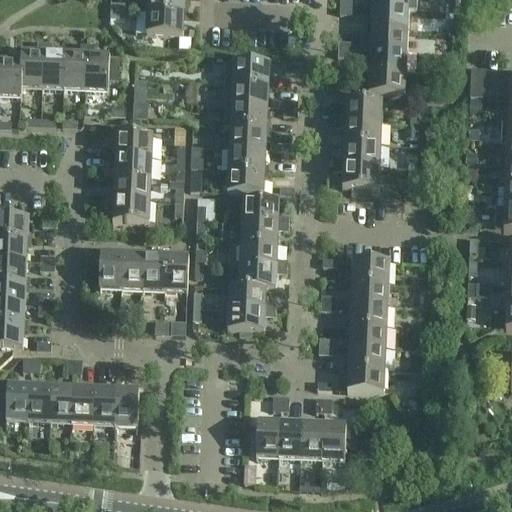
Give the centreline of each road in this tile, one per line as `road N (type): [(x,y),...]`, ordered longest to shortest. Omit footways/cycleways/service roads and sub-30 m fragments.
road 1 (residential): [(296,360),(318,0)]
road 2 (residential): [(69,184),(66,324),(94,351),(160,356)]
road 3 (residential): [(154,511),(160,356)]
road 4 (residential): [(160,356),(296,360)]
